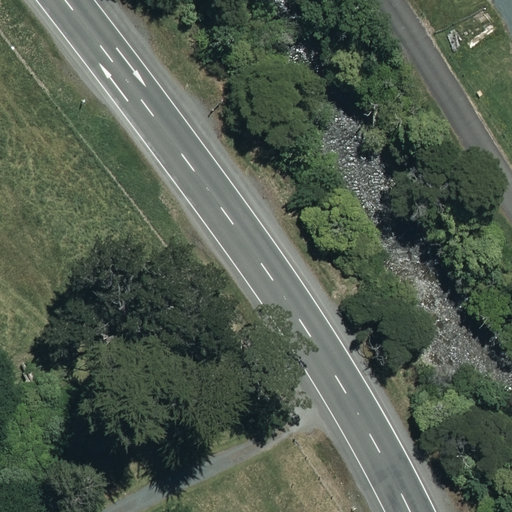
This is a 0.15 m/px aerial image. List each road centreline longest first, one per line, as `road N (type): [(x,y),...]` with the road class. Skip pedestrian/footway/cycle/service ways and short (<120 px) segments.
road 1 (trunk): [(44,0),(235,268),(386,511)]
road 2 (unclassified): [(511,188),(382,0)]
